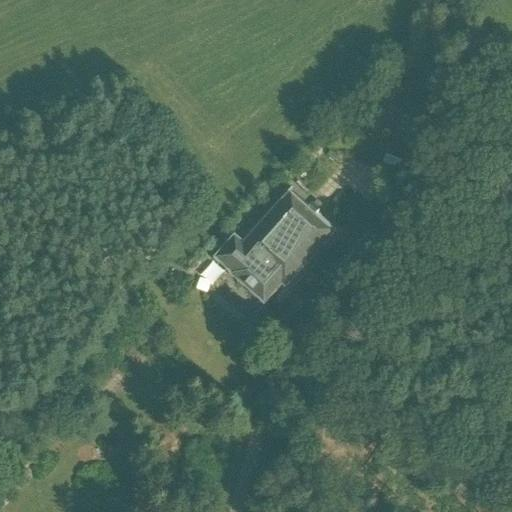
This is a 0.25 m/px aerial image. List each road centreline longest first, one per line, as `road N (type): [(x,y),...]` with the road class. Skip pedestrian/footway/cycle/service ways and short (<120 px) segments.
road 1 (unclassified): [(236,511),(284,365),(338,272),(380,221),(511,136)]
road 2 (track): [(421,193),(462,0)]
